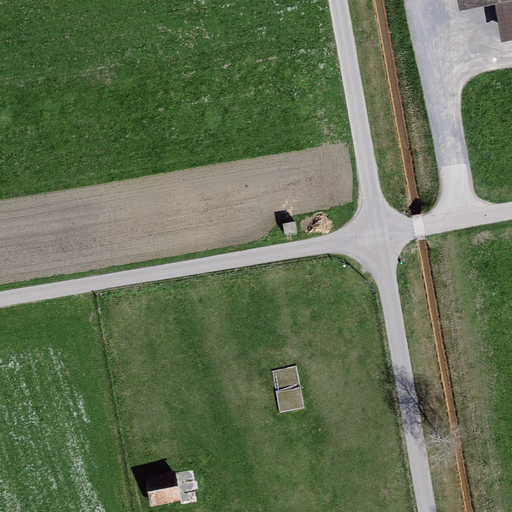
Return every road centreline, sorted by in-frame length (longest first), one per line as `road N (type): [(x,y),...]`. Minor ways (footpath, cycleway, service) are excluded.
road 1 (track): [(349,0),(438,511)]
road 2 (track): [(0,301),(511,212)]
road 3 (track): [(425,0),(461,150),(468,220)]
